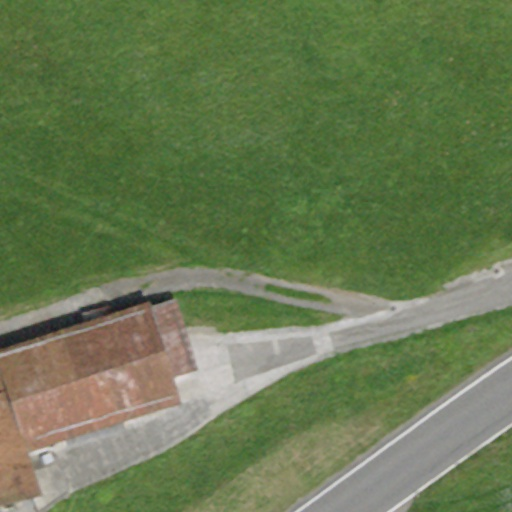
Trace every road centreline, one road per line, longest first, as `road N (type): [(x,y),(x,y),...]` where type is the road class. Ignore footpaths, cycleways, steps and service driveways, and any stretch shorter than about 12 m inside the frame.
road 1 (track): [(0,337),(159,288),(216,282),(412,320)]
road 2 (track): [(223,374),(511,285)]
road 3 (tertiary): [(347,511),(511,394)]
